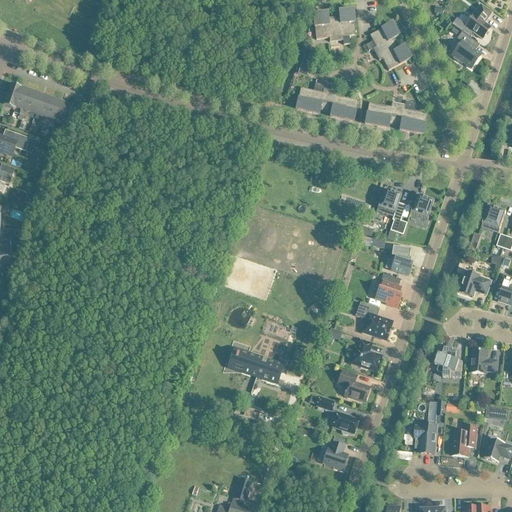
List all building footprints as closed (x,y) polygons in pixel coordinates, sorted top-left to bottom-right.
[(456,19),(451,26),(469,39),(473,34),(482,41),(490,29),(484,25),(492,15),(480,6),(466,26),(456,19)] [(353,14),(339,15),(339,19),(333,19),(336,43),(342,42),(343,47),(350,46),(349,38),(355,37),(355,33),(354,27),(354,20),(353,14)] [(336,43),(333,19),(327,20),(327,17),(313,18),(316,42),(329,40),(329,44),(336,43)] [(394,40),(396,38),(390,26),(378,32),(373,35),(369,37),(372,43),(365,47),(368,53),(373,51),(376,56),(396,45),(394,40)] [(475,53),(479,46),(462,34),(456,40),(461,44),(452,56),(454,58),(453,60),(458,64),(460,62),(471,70),(481,57),(475,53)] [(402,49),(399,50),(396,45),(376,56),(379,62),(382,61),(388,72),(409,61),(402,49)] [(301,65),(298,75),(306,78),(310,68),(314,54),(305,51),(301,65)] [(325,113),(330,93),(323,91),(324,87),(315,85),(313,93),(300,90),(296,110),(319,115),(319,112),(325,113)] [(14,112),(15,109),(22,90),(11,87),(4,108),(14,112)] [(22,119),(31,94),(22,90),(15,109),(20,111),(19,118),(22,119)] [(336,94),(330,93),(325,113),(331,115),(330,118),(353,123),(358,103),(336,98),(336,94)] [(34,116),(41,97),(31,94),(22,119),(26,120),(29,114),(34,116)] [(42,126),(50,101),(41,97),(34,116),(39,118),(38,125),(42,126)] [(53,123),(60,104),(50,101),(42,126),(45,127),(48,121),(53,123)] [(423,136),(426,115),(413,113),(415,105),(405,103),(404,108),(398,106),(394,127),(400,128),(400,131),(423,136)] [(66,128),(73,108),(60,104),(53,123),(59,125),(57,131),(61,133),(63,127),(66,128)] [(394,127),(398,106),(391,105),(391,109),(368,105),(365,125),(388,129),(388,126),(394,127)] [(456,138),(453,133),(448,136),(450,141),(456,138)] [(0,138),(0,154),(12,158),(15,150),(25,153),(32,156),(36,143),(30,141),(15,135),(12,142),(0,138)] [(50,170),(53,161),(46,159),(43,167),(50,170)] [(13,176),(0,171),(0,183),(9,187),(13,176)] [(394,219),(401,197),(394,195),(394,196),(390,194),(391,193),(384,191),(376,213),(394,219)] [(433,203),(426,200),(426,201),(423,200),(423,199),(416,197),(410,216),(427,222),(433,203)] [(506,213),(499,211),(499,212),(496,211),(496,210),(489,207),(481,230),(499,236),(506,213)] [(396,235),(400,223),(394,221),(390,233),(396,235)] [(406,225),(400,223),(396,235),(402,237),(406,225)] [(370,239),(373,232),(362,229),(356,226),(353,235),(354,235),(359,237),(361,237),(370,239)] [(387,241),(393,243),(396,235),(390,233),(387,241)] [(477,250),(482,236),(476,234),(471,248),(477,250)] [(503,250),(507,239),(501,237),(497,248),(503,250)] [(355,244),(357,245),(362,246),(364,240),(359,239),(359,238),(357,238),(355,244)] [(363,247),(374,249),(375,241),(365,239),(363,247)] [(511,251),(511,240),(507,239),(503,250),(511,253),(511,251)] [(23,251),(22,241),(9,243),(11,253),(23,251)] [(383,251),(385,243),(376,241),(375,249),(383,251)] [(407,266),(408,261),(409,261),(410,252),(392,249),(391,259),(392,259),(391,261),(394,262),(391,272),(408,278),(411,267),(407,266)] [(0,269),(10,268),(8,252),(0,252),(0,269)] [(491,266),(496,267),(495,271),(500,272),(502,267),(504,260),(493,258),(491,266)] [(508,270),(511,262),(505,260),(502,268),(508,270)] [(480,278),(467,273),(460,294),(473,299),(475,293),(487,297),(491,283),(480,279),(480,278)] [(398,289),(400,282),(383,276),(380,283),(383,284),(380,292),(378,291),(375,301),(387,305),(386,306),(397,310),(401,299),(398,298),(401,289),(398,289)] [(510,308),(511,302),(511,286),(510,286),(511,281),(511,279),(501,276),(497,290),(502,292),(498,304),(510,308)] [(372,338),(385,342),(387,336),(388,336),(390,330),(389,330),(391,324),(376,319),(379,311),(360,304),(355,318),(367,322),(365,327),(364,327),(361,335),(372,339),(372,338)] [(339,342),(342,334),(331,330),(328,339),(339,342)] [(369,355),(372,345),(359,341),(356,350),(355,350),(351,365),(361,368),(361,369),(367,372),(368,370),(375,373),(380,359),(369,355)] [(461,380),(463,363),(462,363),(456,361),(457,353),(453,353),(453,351),(445,350),(443,356),(439,355),(435,367),(439,368),(437,373),(443,375),(443,379),(451,380),(451,379),(461,380)] [(236,361),(234,367),(244,370),(243,371),(262,377),(261,379),(268,383),(277,386),(277,385),(283,367),(284,366),(267,361),(267,362),(266,363),(262,362),(262,360),(263,360),(263,359),(238,351),(238,352),(239,352),(237,357),(236,356),(235,361),(236,361)] [(487,362),(488,354),(473,353),(471,375),(486,376),(486,374),(497,375),(498,363),(487,362)] [(347,389),(344,398),(365,405),(370,390),(355,385),(357,378),(342,373),(337,386),(347,389)] [(332,414),(335,404),(319,398),(315,409),(332,414)] [(444,426),(447,404),(429,403),(427,420),(436,421),(436,426),(444,426)] [(459,415),(460,406),(447,405),(446,414),(459,415)] [(246,409),(244,417),(256,422),(259,413),(246,409)] [(495,410),(488,410),(487,420),(493,421),(495,410)] [(337,414),(335,421),(333,421),(332,421),(330,425),(331,427),(333,427),(332,429),(342,433),(341,434),(342,436),(346,437),(347,436),(348,435),(354,436),(358,422),(346,418),(346,417),(337,414)] [(435,456),(437,428),(422,426),(422,428),(416,428),(415,441),(416,441),(415,451),(420,452),(420,455),(435,456)] [(173,434),(185,437),(186,432),(174,428),(173,434)] [(300,428),(298,435),(306,437),(308,431),(300,428)] [(476,450),(478,430),(465,429),(464,435),(454,434),(452,458),(468,459),(469,450),(476,450)] [(505,445),(491,441),(485,460),(498,465),(501,458),(510,462),(511,456),(511,448),(505,446),(505,445)] [(343,472),(348,457),(342,455),(344,449),(332,444),(330,451),(327,450),(322,465),(343,472)] [(398,462),(413,462),(414,453),(398,453),(398,462)] [(246,504),(252,484),(239,481),(229,511),(247,511),(250,505),(246,504)]
